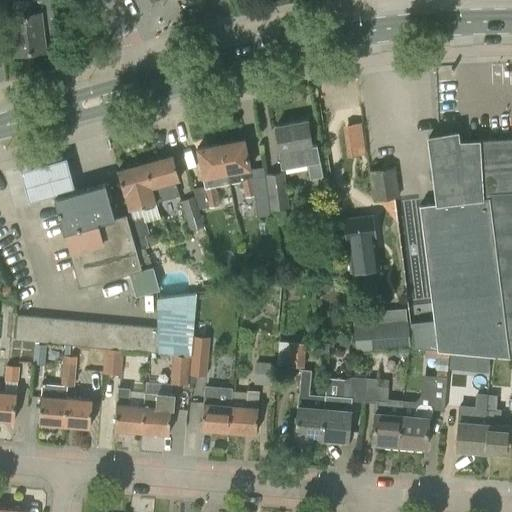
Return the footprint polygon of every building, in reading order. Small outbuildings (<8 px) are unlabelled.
[(44,50),(42,33),(58,31),(49,0),(22,0),(23,0),(14,2),(16,15),(10,16),(12,36),(0,38),(2,53),(14,52),(15,54),(44,50)] [(279,151),(278,151),(281,168),(306,164),(309,180),(323,177),(316,144),(311,145),(306,120),(275,126),(279,151)] [(419,205),(434,320),(410,323),(413,350),(437,351),(450,352),(461,353),(511,357),(511,137),(459,141),(457,132),(439,135),(428,138),(436,203),(419,205)] [(243,139),(219,144),(228,184),(242,182),(244,197),(253,196),(256,218),(269,216),(263,175),(251,177),(249,169),(243,139)] [(219,144),(196,148),(202,178),(203,186),(192,189),(199,210),(219,206),(215,187),(228,184),(219,144)] [(172,155),(144,163),(155,202),(181,195),(177,180),(179,179),(172,155)] [(27,206),(73,193),(64,161),(18,174),(27,206)] [(144,163),(117,171),(123,195),(128,210),(155,202),(144,163)] [(373,201),(377,202),(393,200),(399,198),(394,166),(368,170),(373,201)] [(283,172),(263,175),(269,216),(270,220),(281,219),(280,210),(289,209),(283,172)] [(125,214),(114,218),(104,184),(73,193),(53,198),(79,287),(128,273),(135,296),(157,290),(151,267),(145,247),(148,247),(145,236),(149,235),(143,215),(127,220),(125,214)] [(180,200),(189,228),(203,224),(194,196),(180,200)] [(374,238),(375,238),(372,216),(343,219),(346,241),(347,241),(351,270),(378,266),(374,238)] [(204,282),(206,291),(221,288),(218,278),(204,282)] [(172,355),(190,356),(195,292),(155,298),(156,327),(154,353),(172,355)] [(14,341),(25,342),(27,316),(16,315),(14,341)] [(37,343),(39,317),(27,316),(25,342),(37,343)] [(49,344),(51,319),(39,317),(37,343),(49,344)] [(60,345),(63,319),(51,319),(49,344),(60,345)] [(72,346),(74,320),(63,319),(60,345),(72,346)] [(84,347),(86,321),(74,320),(72,346),(84,347)] [(355,352),(410,347),(408,320),(352,324),(355,352)] [(95,348),(98,322),(86,321),(84,347),(95,348)] [(109,324),(98,322),(95,348),(104,349),(107,349),(109,324)] [(119,350),(121,325),(109,324),(107,349),(119,350)] [(131,351),(133,326),(121,325),(119,350),(123,350),(131,351)] [(142,352),(144,327),(133,326),(131,351),(142,352)] [(154,353),(156,327),(144,327),(142,352),(154,353)] [(208,337),(192,336),(189,373),(205,375),(208,337)] [(20,342),(18,362),(30,363),(32,343),(20,342)] [(288,366),(304,367),(305,343),(290,342),(288,366)] [(32,364),(44,365),(46,345),(34,344),(32,364)] [(104,349),(102,374),(121,375),(123,350),(119,350),(107,349),(104,349)] [(461,353),(450,352),(449,368),(460,369),(461,353)] [(62,355),(61,372),(75,373),(76,356),(62,355)] [(190,356),(172,355),(169,383),(187,384),(190,356)] [(271,364),(254,363),(254,374),(270,375),(271,364)] [(4,381),(18,382),(19,366),(5,365),(4,381)] [(300,369),(294,437),(321,439),(323,408),(324,395),(308,394),(310,370),(300,369)] [(74,386),(75,373),(61,372),(60,385),(74,386)] [(399,445),(425,447),(427,420),(432,421),(433,410),(444,411),(444,407),(446,384),(447,377),(421,375),(419,395),(415,401),(403,400),(399,445)] [(323,408),(321,439),(347,441),(350,401),(362,402),(364,378),(352,377),(342,379),(326,377),(324,395),(323,408)] [(375,403),(371,443),(399,445),(403,400),(387,399),(388,387),(377,386),(377,379),(365,378),(363,402),(375,403)] [(447,381),(447,399),(462,399),(462,381),(447,381)] [(118,387),(113,429),(140,432),(142,405),(127,404),(128,388),(118,387)] [(201,425),(201,429),(228,431),(230,405),(215,404),(216,388),(205,387),(204,403),(201,425)] [(16,393),(0,391),(0,419),(13,421),(16,393)] [(247,391),(246,407),(230,405),(228,431),(255,433),(255,429),(257,407),(258,392),(247,391)] [(144,396),(143,405),(142,405),(140,432),(168,434),(170,408),(173,408),(174,394),(158,393),(157,397),(144,396)] [(456,450),(481,452),(487,394),(476,393),(475,407),(471,407),(470,421),(458,420),(456,450)] [(497,395),(487,394),(481,452),(508,454),(510,425),(500,424),(501,409),(495,409),(497,395)] [(38,423),(63,425),(66,398),(40,396),(38,423)] [(91,400),(66,398),(63,425),(89,427),(91,400)]
